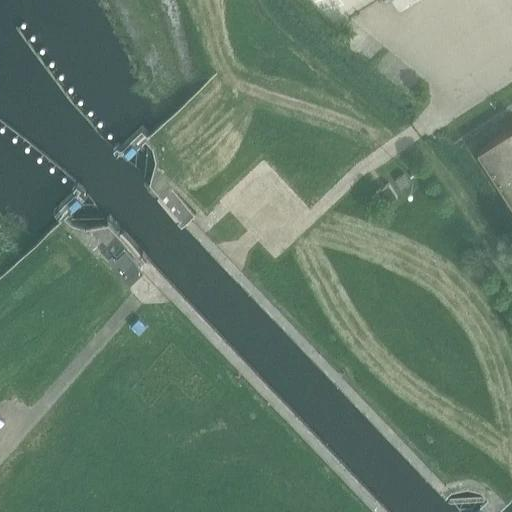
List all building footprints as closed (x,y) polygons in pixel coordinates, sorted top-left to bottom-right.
[(511,127),(479,149),(511,199),(511,127)] [(401,188),(410,182),(404,174),(395,179),(401,188)] [(182,227),(184,225),(197,213),(169,184),(157,195),(179,219),(177,221),(182,227)] [(385,205),(397,197),(389,184),(376,192),(385,205)] [(141,267),(147,261),(131,243),(114,260),(111,263),(129,282),(143,269),(141,267)]
